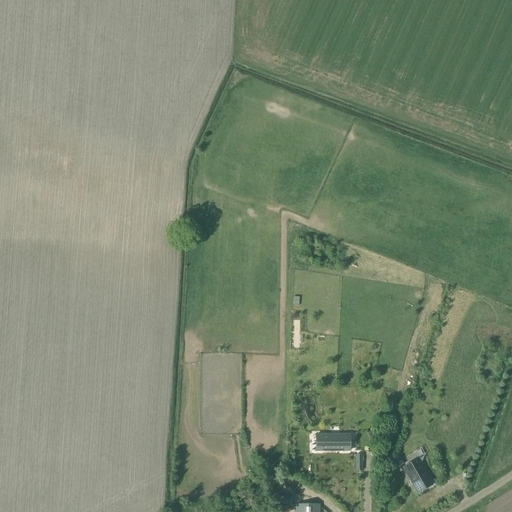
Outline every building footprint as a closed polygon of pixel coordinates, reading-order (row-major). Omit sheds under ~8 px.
[(390,420),(392,409),(380,407),(379,418),(390,420)] [(350,451),(350,435),(315,435),(315,451),(350,451)] [(402,467),(417,493),(432,485),(417,458),(402,467)] [(396,471),(400,469),(398,465),(402,462),(401,460),(392,465),(396,471)] [(448,482),(454,480),(451,471),(445,473),(448,482)]
